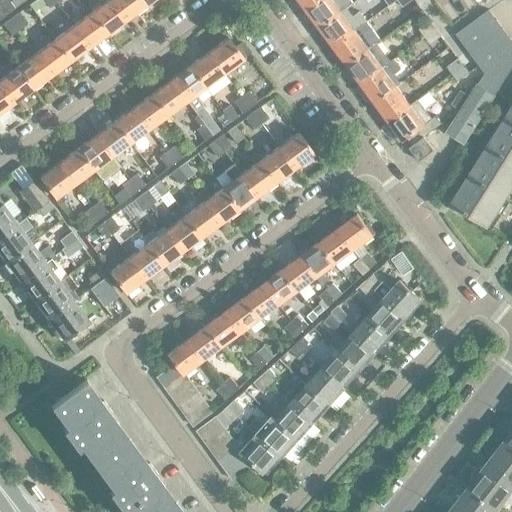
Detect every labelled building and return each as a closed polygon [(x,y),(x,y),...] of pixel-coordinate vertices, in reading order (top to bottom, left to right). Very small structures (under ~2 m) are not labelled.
[(1,0),(0,1),(0,2),(8,13),(15,8),(8,0),(1,0)] [(107,32),(126,18),(112,0),(105,0),(91,10),(107,32)] [(140,0),(112,0),(126,18),(144,4),(140,0)] [(299,0),(306,8),(316,0),(299,0)] [(316,0),(306,8),(319,27),(341,10),(353,2),(351,0),(316,0)] [(511,67),(511,41),(489,10),(488,9),(455,34),(484,73),(477,84),(495,95),(511,67)] [(89,45),(107,32),(91,10),(73,24),(89,45)] [(319,27),(333,45),(366,20),(359,11),(348,19),(341,10),(319,27)] [(11,17),(20,29),(27,24),(18,12),(11,17)] [(20,29),(11,17),(4,23),(12,35),(20,29)] [(380,39),(366,20),(333,45),(340,55),(338,57),(345,67),(347,65),(347,64),(377,42),(376,42),(380,39)] [(424,36),(435,27),(430,21),(419,29),(424,36)] [(70,59),(89,45),(73,24),(54,38),(70,59)] [(429,43),(441,35),(435,27),(424,36),(429,43)] [(227,36),(207,51),(224,73),(243,58),(227,36)] [(52,73),(70,59),(54,38),(36,51),(52,73)] [(347,64),(347,65),(361,83),(390,61),(377,42),(347,64)] [(33,86),(52,73),(36,51),(17,65),(33,86)] [(189,64),(205,86),(224,73),(207,51),(189,64)] [(463,64),(458,58),(446,66),(451,73),(463,64)] [(372,103),(400,82),(395,74),(402,69),(395,59),(391,62),(390,61),(361,83),(369,94),(366,95),(372,103)] [(183,68),(171,78),(187,100),(186,101),(194,111),(202,104),(195,94),(205,86),(189,64),(187,62),(182,66),(183,68)] [(463,64),(451,73),(457,81),(469,72),(463,64)] [(0,79),(15,100),(33,86),(17,65),(0,77),(0,79)] [(171,78),(152,92),(168,114),(186,101),(187,100),(171,78)] [(0,110),(15,100),(0,79),(0,110)] [(401,83),(400,82),(372,103),(373,104),(372,105),(379,115),(382,113),(388,120),(410,103),(397,86),(401,83)] [(495,95),(477,84),(447,132),(464,142),(495,95)] [(241,96),(249,107),(256,102),(248,90),(241,96)] [(152,92),(133,106),(149,128),(168,114),(152,92)] [(233,101),(241,113),(249,107),(241,96),(233,101)] [(393,133),(400,143),(407,138),(412,144),(424,135),(441,122),(436,115),(432,118),(417,98),(410,104),(410,103),(388,120),(396,131),(393,133)] [(231,121),(237,116),(229,104),(222,109),(231,121)] [(114,119),(131,141),(149,128),(133,106),(114,119)] [(252,112),(261,123),(268,118),(260,106),(252,112)] [(511,109),(452,203),(484,224),(511,179),(511,109)] [(252,112),(245,117),(254,128),(261,123),(252,112)] [(203,122),(212,134),(219,129),(210,117),(203,122)] [(96,133),(112,155),(131,141),(114,119),(96,133)] [(212,134),(203,122),(196,128),(205,140),(212,134)] [(227,130),(235,142),(243,136),(234,125),(227,130)] [(277,146),(294,168),(313,153),(297,131),(277,146)] [(77,147),(94,169),(102,180),(120,166),(112,155),(96,133),(77,147)] [(222,134),(216,139),(224,150),(230,145),(222,134)] [(424,135),(412,144),(409,147),(418,160),(434,149),(424,135)] [(216,139),(208,144),(216,155),(224,150),(216,139)] [(166,151),(175,162),(182,156),(174,145),(166,151)] [(275,182),(294,168),(277,146),(259,159),(275,182)] [(59,161),(75,183),(94,169),(77,147),(59,161)] [(175,162),(166,151),(159,156),(167,167),(175,162)] [(259,159),(240,173),(257,195),(275,182),(259,159)] [(39,175),(55,197),(75,183),(59,161),(39,175)] [(185,161),(178,166),(187,178),(193,173),(185,161)] [(222,187),(238,209),(257,195),(240,173),(233,163),(224,169),(231,180),(222,187)] [(187,178),(178,166),(171,172),(179,183),(187,178)] [(129,178),(138,190),(144,184),(136,173),(129,178)] [(138,190),(129,178),(121,183),(130,195),(138,190)] [(34,210),(48,200),(34,180),(20,190),(34,210)] [(159,180),(153,185),(160,196),(167,191),(159,180)] [(220,222),(238,209),(222,187),(210,196),(204,188),(197,193),(203,201),(203,200),(220,222)] [(141,194),(149,206),(157,200),(148,189),(141,194)] [(142,211),(149,206),(141,194),(134,200),(142,211)] [(0,235),(17,223),(0,200),(0,235)] [(48,200),(34,210),(33,211),(38,218),(53,207),(48,200)] [(92,205),(100,217),(107,212),(98,200),(92,205)] [(201,236),(220,222),(203,200),(203,201),(184,214),(201,236)] [(100,217),(92,205),(84,211),(93,222),(100,217)] [(337,227),(353,249),(373,235),(356,212),(337,227)] [(182,250),(201,236),(184,214),(166,228),(182,250)] [(104,222),(112,233),(119,228),(111,217),(104,222)] [(105,239),(112,233),(104,222),(96,227),(105,239)] [(0,235),(0,254),(5,261),(30,242),(17,223),(0,235)] [(337,227),(319,240),(335,262),(353,249),(337,227)] [(164,264),(182,250),(166,228),(147,242),(164,264)] [(55,242),(61,250),(77,238),(71,230),(55,242)] [(66,257),(82,246),(77,238),(61,250),(66,257)] [(316,276),(315,277),(322,284),(332,277),(325,270),(335,262),(319,240),(300,254),(316,276)] [(30,242),(5,261),(19,280),(50,258),(54,255),(47,245),(38,252),(30,242)] [(164,264),(147,242),(129,255),(145,278),(164,264)] [(366,251),(360,258),(370,268),(376,262),(366,251)] [(300,254),(281,268),(298,290),(315,277),(316,276),(300,254)] [(126,292),(145,278),(129,255),(109,270),(126,292)] [(31,301),(33,300),(59,281),(59,280),(51,270),(56,267),(50,258),(19,280),(26,290),(24,292),(31,301)] [(353,264),(363,274),(370,268),(360,258),(353,264)] [(263,282),(279,304),(298,290),(281,268),(263,282)] [(93,285),(105,276),(100,269),(88,278),(93,285)] [(366,279),(375,289),(381,282),(372,273),(366,279)] [(33,300),(47,319),(73,300),(77,296),(72,289),(76,286),(67,274),(59,280),(59,281),(33,300)] [(103,306),(118,295),(105,276),(93,285),(90,288),(103,306)] [(366,279),(359,285),(368,295),(375,289),(366,279)] [(399,280),(384,297),(404,315),(411,307),(414,310),(422,301),(399,280)] [(263,282),(244,295),(260,318),(279,304),(263,282)] [(332,282),(326,289),(335,299),(342,293),(332,282)] [(335,299),(326,289),(318,296),(328,305),(335,299)] [(226,309),(242,331),(260,318),(244,295),(226,309)] [(384,297),(368,314),(392,336),(400,327),(396,324),(404,315),(384,297)] [(88,320),(73,300),(47,319),(62,339),(88,320)] [(348,315),(338,304),(331,311),(341,321),(348,315)] [(223,345),(242,331),(226,309),(207,323),(223,345)] [(341,321),(331,311),(325,317),(335,327),(341,321)] [(291,320),(300,330),(307,324),(298,314),(291,320)] [(383,345),(392,336),(368,314),(353,332),(373,350),(380,342),(383,345)] [(294,337),(300,330),(291,320),(284,327),(294,337)] [(207,323),(188,337),(204,359),(223,345),(207,323)] [(357,367),(373,350),(353,332),(337,349),(357,367)] [(297,342),(307,353),(313,346),(303,336),(297,342)] [(204,359),(188,337),(169,351),(176,362),(184,372),(185,373),(204,359)] [(300,359),(307,353),(297,342),(290,348),(300,359)] [(257,351),(266,362),(273,355),(263,345),(257,351)] [(337,349),(322,366),(342,384),(349,376),(352,379),(360,371),(357,368),(357,367),(337,349)] [(266,362),(257,351),(250,358),(259,368),(266,362)] [(165,386),(184,372),(176,362),(157,376),(165,386)] [(345,387),(342,384),(322,366),(306,384),(329,405),(345,387)] [(262,373),(272,384),(280,378),(270,367),(262,373)] [(165,386),(172,395),(191,381),(185,373),(184,372),(165,386)] [(262,373),(254,381),(264,392),(272,384),(262,373)] [(222,383),(231,393),(238,387),(229,377),(222,383)] [(183,511),(178,504),(163,484),(164,482),(149,461),(147,462),(117,421),(118,420),(103,399),(101,400),(86,380),(87,380),(86,379),(51,405),(51,406),(52,406),(67,427),(63,430),(77,449),(82,446),(113,489),(109,492),(124,511),(128,509),(129,511),(183,511)] [(302,380),(286,397),(314,422),(329,405),(306,384),(302,380)] [(172,395),(179,405),(198,391),(191,381),(172,395)] [(231,393),(222,383),(215,389),(225,399),(231,393)] [(179,405),(186,415),(205,400),(198,391),(179,405)] [(280,408),(273,416),(299,439),(314,422),(286,397),(283,395),(275,403),(280,408)] [(244,410),(234,399),(228,404),(238,416),(244,410)] [(205,400),(186,415),(193,424),(212,410),(205,400)] [(238,416),(228,404),(221,411),(231,422),(238,416)] [(196,429),(204,439),(223,425),(216,415),(196,429)] [(283,456),(299,439),(273,416),(273,417),(271,415),(264,423),(257,417),(249,425),(283,456)] [(230,435),(223,425),(204,439),(211,449),(230,435)] [(248,441),(241,449),(240,450),(244,453),(267,474),(283,456),(249,425),(241,435),(248,441)] [(511,428),(503,440),(511,446),(511,428)] [(211,449),(218,459),(237,445),(230,435),(211,449)] [(511,484),(511,446),(503,440),(485,463),(511,484)] [(218,459),(225,469),(244,454),(244,453),(240,450),(241,449),(237,445),(218,459)] [(252,464),(244,454),(225,469),(232,479),(252,464)] [(511,484),(485,463),(467,486),(497,509),(511,489),(511,484)] [(494,511),(497,509),(467,486),(449,510),(452,511),(494,511)]
